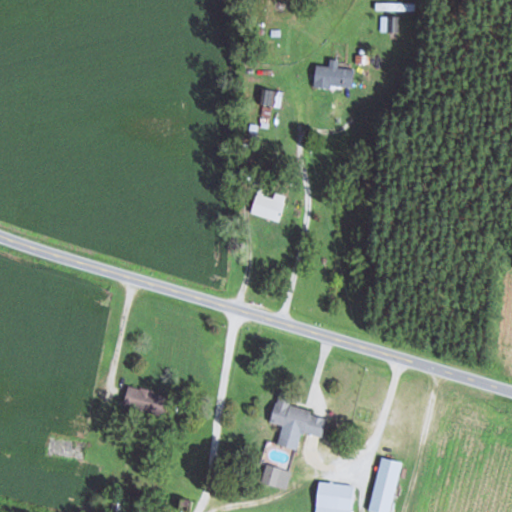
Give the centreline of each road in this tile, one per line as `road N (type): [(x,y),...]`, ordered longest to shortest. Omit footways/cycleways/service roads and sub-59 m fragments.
road 1 (tertiary): [(511,391),(0,237)]
road 2 (residential): [(283,320),(308,201),(308,181),(294,174),(248,179),(234,305)]
